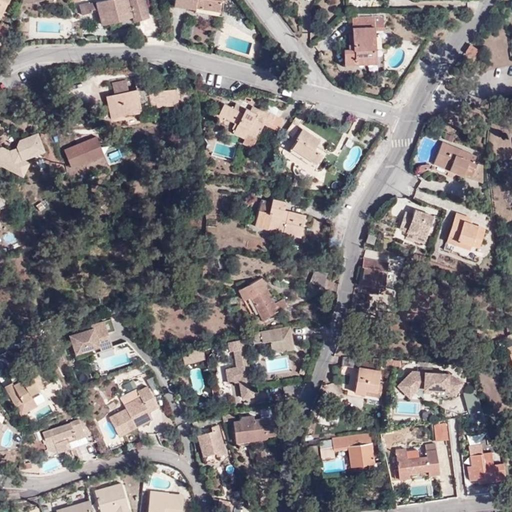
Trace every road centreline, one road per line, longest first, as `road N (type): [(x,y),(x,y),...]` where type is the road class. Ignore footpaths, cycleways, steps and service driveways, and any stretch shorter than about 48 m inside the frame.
road 1 (residential): [(282,511),(296,431),(323,366),(357,226),(414,120)]
road 2 (residential): [(326,96),(164,53),(32,54),(0,74)]
road 3 (residential): [(207,511),(190,466),(172,455),(150,452),(48,485),(0,481)]
road 4 (residential): [(414,120),(488,0)]
